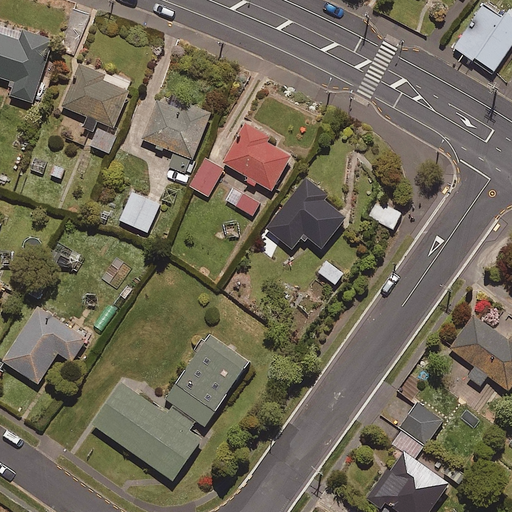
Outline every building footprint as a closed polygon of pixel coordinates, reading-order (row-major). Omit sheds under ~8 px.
[(511,41),(511,15),(489,0),(482,0),(453,44),(492,71),(511,41)] [(51,38),(0,20),(0,75),(12,79),(8,92),(31,100),(51,38)] [(87,115),(83,125),(92,128),(96,119),(112,126),(128,89),(99,77),(101,71),(79,62),(61,104),(87,115)] [(210,112),(159,92),(141,138),(175,151),(169,166),(186,172),(210,112)] [(243,120),(220,160),(247,175),(245,179),(254,185),(257,180),(271,188),(290,154),(265,140),(268,134),(243,120)] [(115,134),(96,127),(89,144),(108,152),(115,134)] [(223,168),(205,159),(190,186),(208,196),(223,168)] [(326,193),(304,176),(264,226),(291,247),(303,232),(320,246),(345,215),(322,197),(326,193)] [(259,201),(233,187),(226,200),(252,214),(259,201)] [(160,203),(133,190),(119,219),(147,231),(160,203)] [(13,208),(0,203),(0,224),(1,221),(8,223),(13,208)] [(343,270),(327,258),(318,270),(334,283),(343,270)] [(85,336),(35,303),(0,356),(0,358),(37,382),(57,351),(70,360),(85,336)] [(511,333),(509,338),(472,313),(448,346),(475,365),(468,376),(479,384),(486,373),(508,388),(511,382),(511,333)] [(125,387),(96,428),(175,484),(204,443),(191,434),(198,423),(208,429),(251,364),(211,338),(169,403),(177,408),(170,419),(125,387)] [(398,428),(424,445),(442,418),(417,400),(398,428)] [(511,423),(500,436),(511,447),(511,423)] [(424,445),(398,428),(388,442),(399,449),(366,497),(382,508),(386,501),(401,511),(425,511),(447,480),(415,458),(424,445)] [(450,460),(441,471),(461,487),(470,477),(450,460)]
